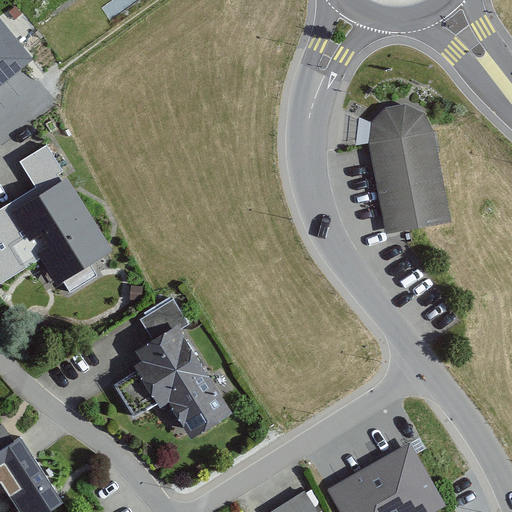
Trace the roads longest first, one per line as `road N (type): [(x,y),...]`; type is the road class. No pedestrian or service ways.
road 1 (residential): [(426,367),(356,264),(317,166),(316,104),(344,10)]
road 2 (residential): [(196,511),(426,367)]
road 3 (residential): [(166,511),(126,465),(0,361)]
road 4 (residential): [(511,498),(426,367)]
